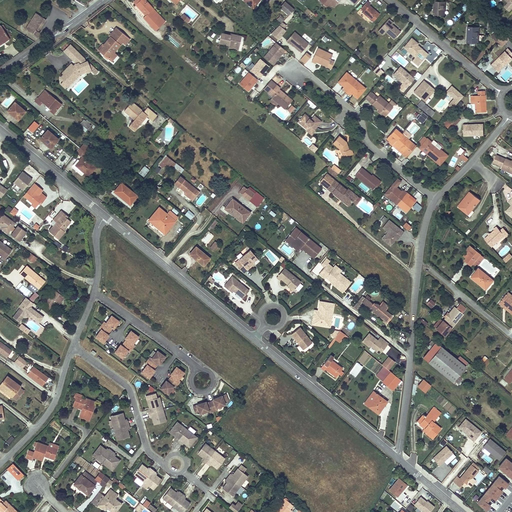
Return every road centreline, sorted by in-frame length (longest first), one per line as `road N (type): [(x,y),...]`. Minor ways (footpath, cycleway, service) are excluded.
road 1 (residential): [(71,347),(128,387),(148,450),(208,490)]
road 2 (residential): [(436,197),(366,139),(361,115),(310,72),(291,72)]
road 3 (tertiary): [(253,339),(104,215)]
road 4 (tertiary): [(398,459),(253,339)]
road 5 (residential): [(417,275),(398,459)]
road 6 (residential): [(390,0),(501,93)]
road 7 (residential): [(71,347),(52,407),(0,464)]
road 8 (tertiary): [(104,215),(0,129)]
road 9 (residential): [(93,292),(197,370)]
road 10 (residential): [(0,77),(103,0)]
